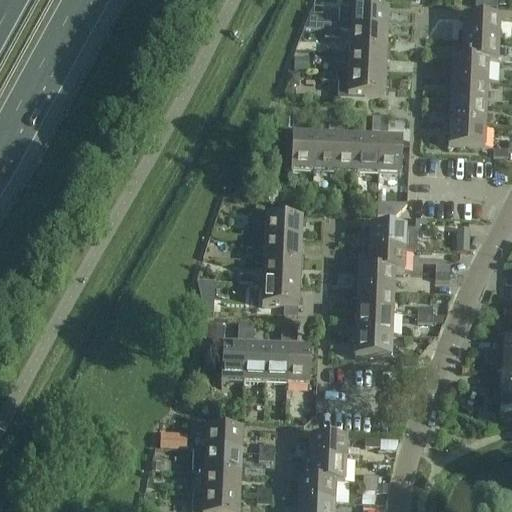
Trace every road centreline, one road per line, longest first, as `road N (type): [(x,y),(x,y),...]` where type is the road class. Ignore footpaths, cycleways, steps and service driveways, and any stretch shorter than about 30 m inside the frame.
road 1 (residential): [(397,511),(422,406),(511,212)]
road 2 (trunk): [(0,141),(76,0)]
